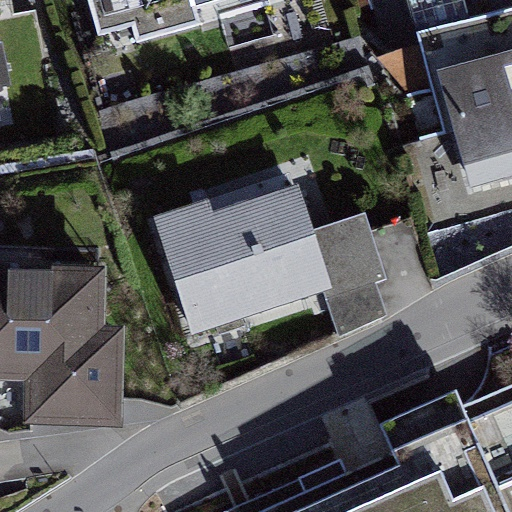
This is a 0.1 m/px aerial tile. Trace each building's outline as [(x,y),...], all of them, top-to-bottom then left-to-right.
[(308,0),(72,0),(92,69),(311,8),(308,0)] [(511,0),(417,0),(469,186),(511,173),(511,0)] [(0,36),(0,88),(10,86),(0,36)] [(299,167),(156,211),(194,335),(338,291),(299,167)] [(108,251),(0,249),(0,370),(27,371),(26,415),(128,417),(130,316),(107,316),(108,251)] [(511,511),(511,389),(235,511),(511,511)]
